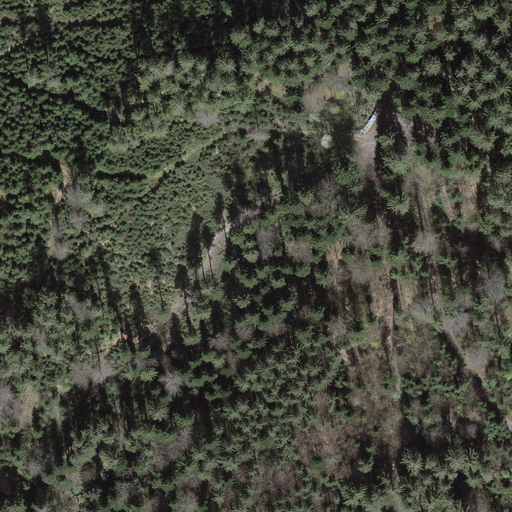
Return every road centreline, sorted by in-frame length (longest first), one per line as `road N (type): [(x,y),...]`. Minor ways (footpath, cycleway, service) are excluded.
road 1 (track): [(368,0),(382,59),(388,288),(402,381),(399,450),(380,511)]
road 2 (track): [(384,155),(335,153),(276,135),(214,137),(177,178),(92,182),(0,154)]
road 3 (track): [(382,59),(442,337),(511,422)]
